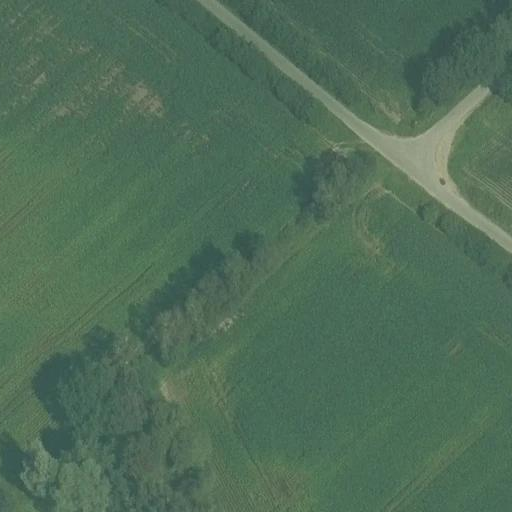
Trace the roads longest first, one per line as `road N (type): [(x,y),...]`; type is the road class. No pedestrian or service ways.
road 1 (unknown): [(511,474),(337,351),(478,199)]
road 2 (unclassified): [(211,0),(402,143)]
road 3 (unclassified): [(511,45),(402,143)]
road 4 (residential): [(402,143),(511,224)]
